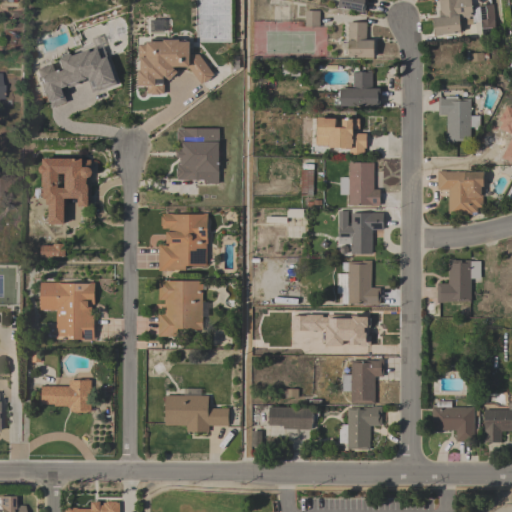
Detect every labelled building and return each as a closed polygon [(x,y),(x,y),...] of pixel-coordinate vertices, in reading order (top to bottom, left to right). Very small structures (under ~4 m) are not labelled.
[(366,0),(364,13),(356,12),(357,10),(338,7),(339,0),(366,0)] [(470,0),(472,16),(471,16),(472,24),(466,25),(465,19),(464,20),(463,18),(459,19),(461,33),(434,36),(432,18),(440,17),(438,0),(470,0)] [(495,35),(481,36),(479,5),(492,4),(495,35)] [(319,11),(319,27),(305,27),(305,11),(319,11)] [(348,57),(348,22),(366,22),(366,40),(374,40),(374,57),(348,57)] [(213,74),(201,84),(187,66),(171,66),(177,71),(169,80),(163,75),(163,94),(147,94),(147,86),(138,86),(138,71),(141,71),(140,60),(138,60),(138,45),(146,45),(146,42),(163,42),(163,40),(179,40),(179,42),(189,41),(189,55),(198,54),(213,74)] [(115,80),(116,84),(99,91),(98,90),(92,92),(87,78),(80,81),(79,80),(78,80),(79,84),(68,87),(68,85),(61,88),(66,102),(52,107),(47,92),(45,93),(36,69),(51,64),(54,71),(63,68),(59,58),(62,57),(62,55),(67,53),(68,55),(71,54),(71,56),(97,46),(101,59),(107,57),(115,80)] [(299,63),(300,75),(281,76),(280,64),(299,63)] [(365,71),(365,70),(372,70),(371,88),(380,88),(380,107),(373,107),(373,106),(338,105),(338,90),(340,90),(340,88),(352,88),(352,71),(365,71)] [(437,97),(444,97),(444,96),(457,96),(457,98),(470,98),(470,115),(479,115),(479,127),(470,127),(470,141),(455,141),(455,142),(446,142),(446,115),(437,115),(437,97)] [(511,133),(491,128),(493,120),(491,120),(493,112),(494,112),(495,111),(511,115),(511,133)] [(366,147),(364,147),(364,153),(349,154),(349,148),(341,148),(341,147),(329,148),(329,144),(315,145),(315,135),(317,135),(316,117),(328,116),(328,118),(335,118),(335,124),(341,124),(341,119),(344,118),(348,118),(351,118),(359,118),(360,128),(353,128),(353,133),(366,132),(366,147)] [(218,128),(218,184),(204,184),(204,180),(176,180),(176,164),(179,164),(179,157),(176,157),(176,150),(179,150),(179,144),(177,144),(177,128),(218,128)] [(86,184),(88,184),(87,206),(77,206),(78,198),(64,198),(64,224),(48,224),(48,204),(46,204),(46,199),(43,199),(43,197),(39,197),(40,188),(43,188),(43,186),(41,186),(41,174),(39,171),(38,170),(38,168),(40,165),(41,164),(41,158),(81,158),(81,169),(83,167),(86,166),(88,167),(90,168),(91,170),(92,173),(91,175),(89,176),(88,177),(86,178),(86,184)] [(373,189),(379,189),(379,205),(348,205),(348,195),(339,195),(339,177),(347,177),(347,162),(373,162),(373,189)] [(313,170),(312,196),(300,196),(300,170),(313,170)] [(469,214),(448,214),(447,190),(437,190),(436,170),(445,170),(445,172),(483,171),(483,186),(481,186),(481,192),(482,192),(482,216),(469,220),(469,214)] [(0,171),(10,172),(10,196),(0,196),(0,171)] [(302,217),(286,217),(286,223),(265,223),(265,216),(286,217),(286,208),(303,209),(302,217)] [(350,244),(337,244),(338,211),(347,211),(347,226),(350,226),(350,212),(383,213),(383,230),(371,229),(371,254),(350,254),(350,244)] [(207,213),(207,244),(205,244),(206,266),(186,266),(186,270),(170,270),(170,271),(158,271),(158,244),(165,244),(165,246),(168,246),(168,243),(165,243),(165,231),(168,231),(168,228),(161,228),(161,226),(160,226),(160,216),(161,216),(161,213),(207,213)] [(52,245),(52,243),(64,243),(64,256),(53,256),(53,257),(41,257),(41,245),(52,245)] [(448,283),(447,259),(456,259),(456,260),(470,260),(470,261),(479,261),(480,278),(470,278),(470,301),(443,302),(443,303),(436,303),(436,283),(448,283)] [(379,304),(347,303),(347,287),(338,287),(338,273),(347,273),(347,261),(361,261),(361,260),(370,260),(370,288),(379,288),(379,304)] [(201,281),(201,315),(202,315),(202,329),(177,328),(177,336),(157,336),(157,313),(164,313),(164,300),(157,300),(157,280),(201,281)] [(39,282),(58,282),(58,283),(89,283),(89,282),(94,282),(94,304),(91,304),(90,317),(94,317),(94,339),(56,339),(56,310),(39,310),(39,282)] [(297,306),(297,322),(278,322),(278,316),(277,316),(277,306),(297,306)] [(347,329),(347,311),(380,311),(381,329),(369,329),(369,354),(361,354),(361,353),(348,353),(348,354),(338,354),(338,350),(337,346),(336,344),(337,341),(338,337),(338,335),(337,334),(336,331),(338,329),(347,329)] [(465,334),(476,335),(476,367),(464,367),(465,334)] [(374,376),(374,404),(364,404),(364,403),(350,403),(350,391),(341,391),(341,374),(350,374),(350,360),(373,360),(373,359),(382,359),(383,376),(374,376)] [(76,380),(76,378),(87,378),(87,380),(90,380),(89,412),(69,412),(69,407),(67,407),(67,406),(53,406),(53,404),(40,404),(40,386),(67,386),(68,380),(76,380)] [(208,425),(208,431),(185,432),(185,425),(165,425),(164,395),(183,395),(183,388),(200,388),(200,395),(207,395),(207,408),(228,408),(228,425),(208,425)] [(485,442),(485,434),(483,434),(483,409),(507,409),(507,401),(511,400),(511,431),(500,431),(500,442),(485,442)] [(455,430),(431,430),(431,406),(435,406),(435,401),(450,401),(450,407),(473,407),(474,441),(455,441),(455,430)] [(318,408),(318,415),(313,415),(313,424),(312,424),(312,430),(283,429),(283,426),(268,425),(269,406),(318,408)] [(380,426),(369,426),(369,450),(365,450),(365,449),(346,449),(346,448),(339,448),(339,415),(346,415),(346,407),(372,407),(372,406),(381,406),(380,426)] [(251,431),(260,431),(261,446),(251,446),(251,431)] [(24,505),(24,511),(0,511),(0,496),(14,496),(14,505),(24,505)] [(64,511),(64,508),(65,508),(65,507),(76,507),(76,508),(90,508),(90,501),(99,501),(99,505),(102,505),(102,502),(105,502),(105,501),(116,501),(116,502),(118,502),(118,511),(64,511)]
